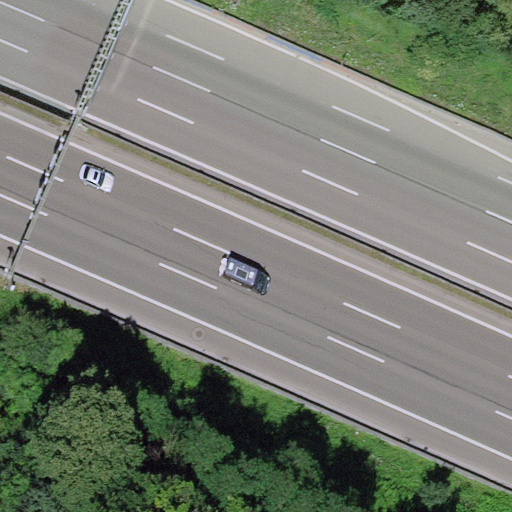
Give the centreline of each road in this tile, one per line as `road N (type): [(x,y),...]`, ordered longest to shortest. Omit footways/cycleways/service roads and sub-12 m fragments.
road 1 (motorway): [(511,234),(0,1)]
road 2 (motorway): [(0,173),(511,399)]
